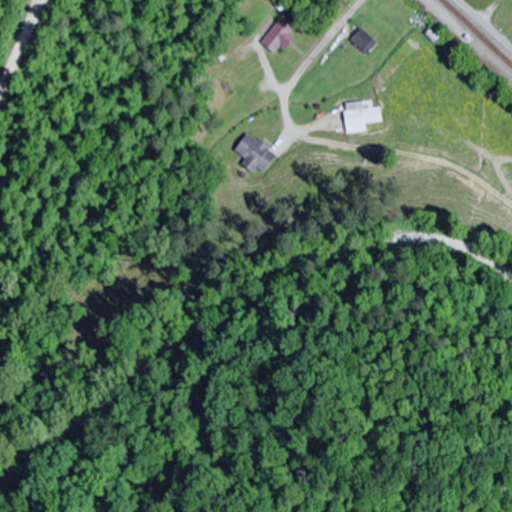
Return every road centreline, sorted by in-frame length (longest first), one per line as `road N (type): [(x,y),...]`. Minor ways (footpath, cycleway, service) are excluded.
road 1 (residential): [(33,0),(0,82),(39,439),(268,266),(338,226),(397,213),(448,218),(472,224),(511,255)]
road 2 (residential): [(511,204),(449,164),(291,132),(285,95),(362,0)]
